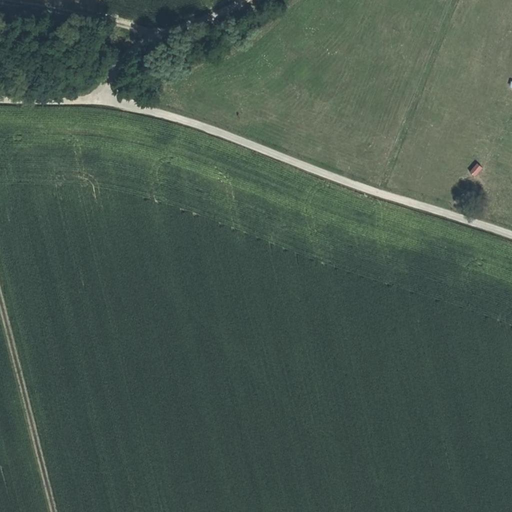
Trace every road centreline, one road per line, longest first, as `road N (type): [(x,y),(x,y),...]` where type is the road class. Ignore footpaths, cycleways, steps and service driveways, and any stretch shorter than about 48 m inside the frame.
road 1 (track): [(101,100),(511,234)]
road 2 (track): [(53,511),(0,302)]
road 3 (track): [(248,0),(138,47),(101,100)]
